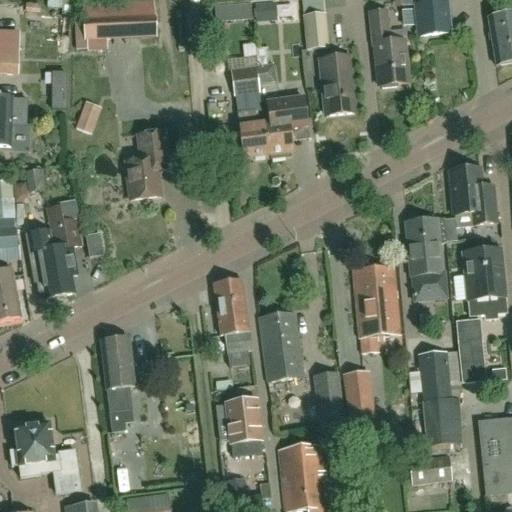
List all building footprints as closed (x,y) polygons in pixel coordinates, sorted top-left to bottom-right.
[(155,0),(85,5),(84,43),(86,42),(87,53),(110,52),(109,41),(157,39),(155,0)] [(325,17),(326,17),(324,0),(300,0),(303,19),(304,19),(307,52),(328,50),(325,17)] [(413,0),(415,8),(418,39),(450,36),(446,4),(437,5),(436,0),(413,0)] [(409,86),(404,44),(390,46),(387,14),(370,15),(374,49),(375,49),(380,89),(383,89),(383,92),(399,90),(398,87),(409,86)] [(511,65),(511,16),(488,21),(496,68),(511,65)] [(71,20),(68,19),(62,19),(60,52),(69,53),(71,20)] [(20,34),(0,33),(0,76),(19,77),(20,34)] [(349,60),(335,61),(320,63),(326,119),(355,116),(351,76),(349,60)] [(268,67),(230,72),(234,99),(260,95),(259,87),(271,85),(276,84),(273,67),(268,68),(268,67)] [(51,78),(52,115),(65,115),(65,78),(51,78)] [(0,90),(0,148),(10,148),(11,124),(25,124),(26,101),(12,101),(12,91),(0,90)] [(269,105),(272,125),(264,126),(268,157),(270,157),(270,163),(285,161),(284,155),(293,154),(292,144),(310,141),(304,100),(269,105)] [(91,137),(99,117),(84,111),(76,131),(91,137)] [(268,157),(264,126),(256,127),(254,113),(237,115),(239,129),(243,161),(268,157)] [(126,164),(131,203),(161,199),(158,174),(168,172),(164,135),(139,138),(141,163),(126,164)] [(493,190),(481,191),(479,171),(449,174),(453,219),(472,218),(472,230),(497,228),(495,198),(494,198),(493,190)] [(25,175),(28,196),(44,194),(42,173),(25,175)] [(46,211),(53,251),(62,249),(63,254),(55,255),(57,269),(59,269),(59,273),(61,273),(61,275),(67,274),(67,279),(58,280),(61,298),(75,296),(73,281),(79,280),(74,251),(83,250),(77,221),(62,223),(60,209),(46,211)] [(412,280),(415,304),(447,301),(445,275),(442,275),(436,223),(434,223),(433,219),(419,220),(418,225),(406,226),(412,280)] [(14,221),(0,221),(0,263),(20,262),(14,221)] [(104,258),(101,236),(87,239),(90,260),(104,258)] [(62,249),(53,251),(37,253),(42,283),(30,285),(34,308),(47,306),(47,301),(61,298),(58,280),(67,279),(67,274),(61,275),(61,273),(59,273),(59,269),(57,269),(55,255),(63,254),(62,249)] [(498,322),(498,317),(506,316),(504,299),(505,299),(501,252),(463,256),(467,304),(469,304),(470,319),(484,318),(484,323),(498,322)] [(399,338),(393,270),(353,274),(359,341),(362,341),(362,356),(378,355),(377,340),(399,338)] [(0,323),(20,320),(12,273),(0,275),(0,323)] [(243,284),(213,288),(220,339),(224,338),(227,357),(229,371),(249,368),(247,354),(252,353),(243,284)] [(294,317),(258,322),(266,385),(302,381),(294,317)] [(480,322),(456,324),(459,354),(417,358),(422,406),(458,403),(462,386),(486,384),(480,322)] [(128,341),(100,344),(105,392),(106,392),(109,415),(112,436),(126,434),(125,426),(134,425),(133,412),(130,389),(133,389),(128,341)] [(344,378),(350,423),(376,419),(370,374),(344,378)] [(344,423),(338,375),(314,378),(319,426),(344,423)] [(224,407),(215,409),(219,443),(229,442),(230,448),(231,448),(232,460),(261,456),(259,444),(254,403),(224,407)] [(459,403),(458,403),(422,406),(426,451),(463,448),(459,403)] [(511,420),(479,424),(487,496),(511,493),(511,420)] [(54,459),(50,431),(49,425),(33,427),(12,430),(16,454),(10,454),(12,469),(18,468),(20,481),(40,479),(39,477),(52,475),(55,498),(80,495),(77,477),(74,454),(58,456),(58,458),(54,459)] [(399,456),(401,455),(410,450),(412,449),(402,430),(389,437),(399,456)] [(325,511),(318,449),(277,453),(283,511),(325,511)] [(452,484),(449,459),(409,464),(412,489),(452,484)] [(235,486),(264,484),(263,462),(234,464),(235,486)] [(228,500),(229,501),(229,511),(262,511),(260,497),(246,498),(228,500)]
